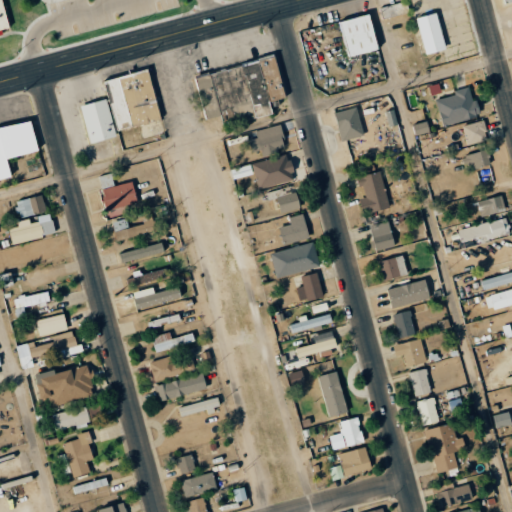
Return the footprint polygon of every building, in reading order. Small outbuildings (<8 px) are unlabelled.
[(0,0),(0,27),(9,25),(1,0),(0,0)] [(408,11),(405,1),(379,8),(382,18),(408,11)] [(436,10),(416,14),(425,54),(445,50),(436,10)] [(340,21),(349,57),(378,49),(369,14),(340,21)] [(195,76),(199,95),(212,92),(213,97),(202,99),(207,120),(241,113),(240,107),(252,105),(255,118),(272,114),(269,101),(285,98),(275,57),(195,76)] [(118,129),(160,119),(148,69),(105,80),(118,129)] [(436,99),(441,125),(477,117),(471,86),(454,90),(455,95),(436,99)] [(116,137),(107,99),(81,106),(90,143),(116,137)] [(335,111),(340,140),(362,136),(357,107),(335,111)] [(462,126),(467,144),(488,139),(483,120),(462,126)] [(429,132),(426,121),(413,124),(415,135),(429,132)] [(0,179),(10,177),(6,158),(37,151),(31,122),(0,128),(0,179)] [(256,138),(249,140),(252,152),(260,150),(261,154),(285,148),(280,125),(255,131),(256,138)] [(466,169),(489,165),(487,151),(464,155),(466,169)] [(259,190),(294,178),(286,153),(251,165),(259,190)] [(363,214),(389,208),(380,171),(356,177),(359,188),(363,187),(366,197),(359,198),(363,214)] [(132,181),(115,186),(112,173),(98,177),(108,217),(122,213),(121,207),(137,203),(132,181)] [(276,198),(280,213),(300,208),(295,192),(276,198)] [(46,211),(42,195),(15,201),(19,218),(46,211)] [(505,210),(501,195),(477,202),(481,216),(505,210)] [(308,238),(302,214),(288,217),(290,224),(279,227),(283,245),(308,238)] [(142,218),(143,224),(128,228),(126,218),(112,222),(117,241),(156,231),(152,215),(142,218)] [(511,233),(506,217),(457,230),(461,243),(481,237),(482,241),(511,233)] [(12,244),(55,234),(52,219),(30,224),(29,218),(16,221),(18,226),(9,228),(12,244)] [(374,250),(393,247),(389,221),(370,224),(374,250)] [(119,253),(121,263),(164,252),(162,242),(119,253)] [(319,266),(313,242),(270,253),(277,278),(319,266)] [(379,261),(383,280),(407,274),(402,255),(379,261)] [(483,290),(511,281),(511,271),(480,281),(483,290)] [(301,276),(306,301),(322,297),(317,273),(301,276)] [(387,290),(392,308),(429,298),(424,279),(387,290)] [(180,298),(177,287),(154,293),(152,287),(132,292),(136,309),(180,298)] [(489,311),(511,303),(511,288),(484,297),(489,311)] [(13,298),(17,317),(26,316),(24,306),(49,301),(47,291),(13,298)] [(313,313),(328,309),(326,303),(311,306),(313,313)] [(393,314),(398,338),(414,335),(410,311),(393,314)] [(67,330),(64,314),(36,320),(39,336),(67,330)] [(180,320),(178,314),(148,322),(149,328),(180,320)] [(299,319),(299,323),(290,324),(291,331),(331,324),(330,314),(299,319)] [(313,335),(314,344),(295,347),(297,356),(337,349),(333,331),(313,335)] [(15,345),(21,369),(33,367),(32,361),(79,350),(75,332),(15,345)] [(192,333),(171,338),(169,332),(151,337),(155,352),(195,342),(192,333)] [(404,354),(406,366),(425,362),(421,339),(393,344),(395,356),(404,354)] [(149,363),(155,381),(195,370),(191,359),(172,364),(170,356),(149,363)] [(34,374),(40,400),(49,398),(50,405),(93,396),(87,366),(55,373),(54,370),(34,374)] [(414,397),(430,393),(425,369),(408,372),(414,397)] [(305,383),(301,370),(288,374),(292,387),(305,383)] [(347,413),(336,371),(318,376),(328,418),(347,413)] [(159,401),(207,389),(203,373),(155,386),(159,401)] [(219,408),(218,399),(178,406),(179,415),(219,408)] [(437,423),(435,399),(418,400),(420,425),(437,423)] [(52,414),(56,430),(100,420),(96,404),(52,414)] [(493,416),(496,428),(511,424),(508,412),(493,416)] [(329,436),(333,451),(364,442),(358,417),(340,421),(342,432),(329,436)] [(426,430),(435,473),(458,468),(454,453),(465,451),(463,438),(455,439),(452,424),(426,430)] [(63,443),(72,477),(90,473),(86,461),(94,460),(89,444),(92,443),(89,431),(77,435),(78,439),(63,443)] [(329,467),(331,479),(371,471),(366,448),(338,453),(341,465),(329,467)] [(179,474),(194,471),(191,455),(176,458),(179,474)] [(216,490),(213,473),(180,479),(184,496),(216,490)] [(472,500),(468,484),(450,489),(449,484),(433,488),(439,509),(472,500)] [(237,502),(247,499),(244,487),(233,490),(237,502)] [(190,511),(206,511),(203,498),(188,501),(190,511)] [(100,508),(100,511),(126,511),(125,503),(100,508)]
